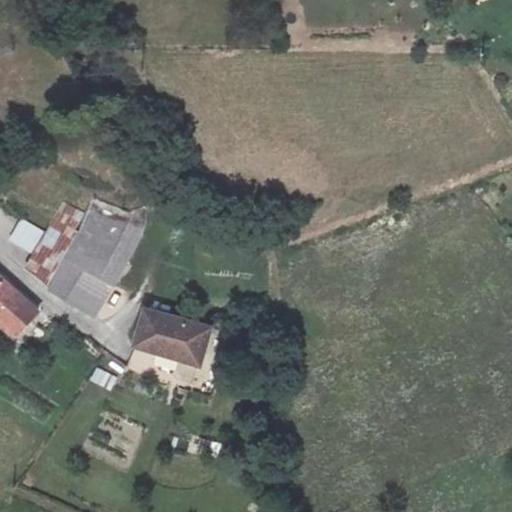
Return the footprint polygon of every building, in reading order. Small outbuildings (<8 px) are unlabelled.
[(100,202),(90,222),(72,259),(116,287),(145,233),(144,214),(100,202)] [(25,273),(53,293),(72,259),(90,222),(65,209),(25,273)] [(96,324),(116,287),(72,259),(53,293),(96,324)] [(0,325),(23,342),(40,321),(0,287),(0,325)] [(218,375),(228,335),(149,316),(140,351),(218,375)]
